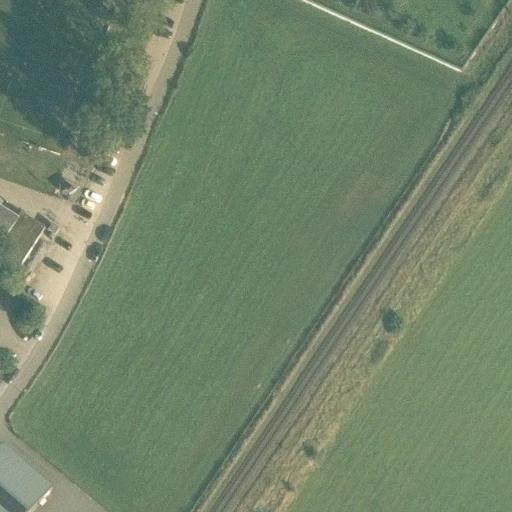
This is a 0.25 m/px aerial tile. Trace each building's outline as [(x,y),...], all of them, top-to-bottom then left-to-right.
[(17,222),(5,214),(2,220),(0,219),(0,256),(20,270),(44,232),(20,217),(17,222)] [(59,232),(52,227),(47,234),(54,238),(59,232)] [(78,370),(47,407),(73,428),(104,392),(78,370)] [(62,460),(61,460),(107,499),(128,475),(82,436),(62,460)] [(33,511),(52,492),(0,447),(0,511),(33,511)]
